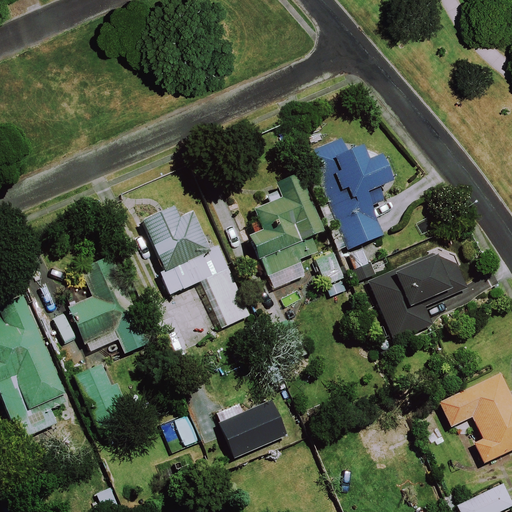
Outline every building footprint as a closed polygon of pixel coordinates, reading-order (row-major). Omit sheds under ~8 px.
[(343,157),(337,144),(313,154),(321,174),(314,176),(346,251),(377,237),(365,209),(376,204),(371,191),(385,185),(375,161),(362,166),(356,152),(343,157)] [(275,187),(278,193),(264,200),(267,206),(250,214),(259,234),(246,240),(270,292),(300,278),(294,264),(304,259),(297,243),(322,231),(303,189),(297,192),(292,179),(275,187)] [(156,275),(167,298),(195,285),(217,333),(248,319),(216,250),(205,255),(188,218),(174,224),(168,212),(138,226),(160,274),(156,275)] [(462,292),(445,251),(365,285),(390,345),(429,328),(421,310),(462,292)] [(339,281),(327,253),(311,261),(324,288),(339,281)] [(93,299),(66,309),(77,339),(83,355),(105,347),(110,359),(144,347),(112,260),(82,271),(93,299)] [(59,401),(17,302),(0,309),(0,405),(9,428),(16,425),(22,440),(54,426),(46,407),(59,401)] [(170,357),(187,351),(180,334),(188,331),(181,314),(156,324),(170,357)] [(111,389),(102,367),(72,380),(96,436),(132,420),(117,386),(111,389)] [(511,402),(509,404),(495,376),(437,404),(448,429),(469,419),(480,441),(469,446),(479,466),(511,449),(511,402)] [(410,438),(404,426),(391,433),(379,409),(354,421),(372,457),(410,438)] [(197,442),(185,418),(172,424),(183,448),(197,442)] [(501,511),(510,508),(499,486),(454,508),(455,511),(501,511)] [(117,511),(107,489),(94,495),(101,511),(117,511)] [(0,511),(8,511),(1,493),(0,493),(0,511)]
